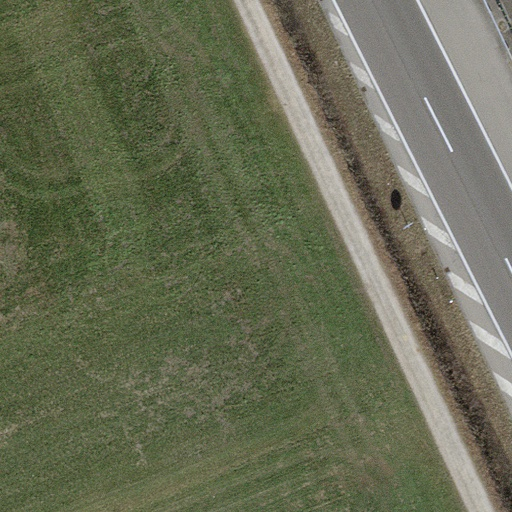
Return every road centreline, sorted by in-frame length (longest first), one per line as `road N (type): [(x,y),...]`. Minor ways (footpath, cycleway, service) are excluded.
road 1 (track): [(473,511),(242,0)]
road 2 (motorway): [(375,0),(511,271)]
